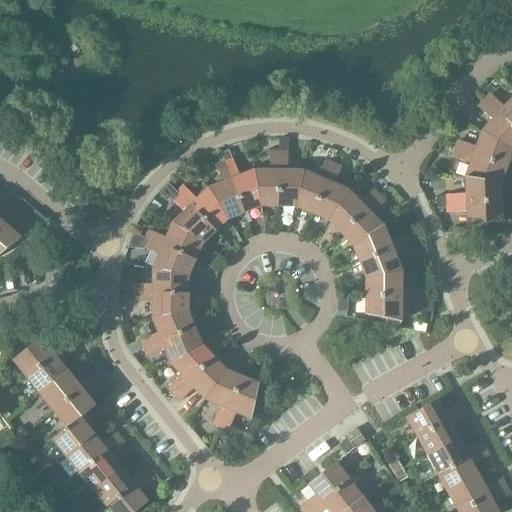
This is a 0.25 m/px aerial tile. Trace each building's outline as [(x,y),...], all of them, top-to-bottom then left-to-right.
[(511,97),(504,107),(491,96),(488,96),(484,101),(511,127),(511,97)] [(511,127),(484,101),(479,106),(479,109),(491,120),(481,132),(511,151),(511,127)] [(511,153),(511,151),(481,132),(475,147),(460,141),(457,143),(455,149),(507,168),(511,153)] [(507,168),(455,149),(452,155),(454,158),(469,164),(464,179),(501,184),(507,168)] [(269,171),(253,170),(260,207),(278,208),(278,152),(272,152),(269,154),(269,171)] [(285,152),(278,152),(278,208),(295,208),(303,171),(287,171),(287,154),(285,152)] [(229,160),(223,162),(244,214),(260,207),(253,170),(238,176),(232,161),(229,160)] [(318,177),(303,171),(295,208),(311,215),(333,164),(327,161),(324,162),(318,177)] [(222,183),(207,189),(228,220),(244,214),(223,162),(217,164),(216,167),(222,183)] [(339,166),(333,164),(311,215),(327,222),(349,191),(334,184),(341,169),(339,166)] [(501,184),(464,179),(464,195),(448,195),(446,198),(446,204),(502,202),(501,184)] [(181,188),(176,192),(215,233),(228,220),(207,189),(196,200),(184,188),(181,188)] [(360,202),(349,191),(327,222),(339,234),(379,195),(375,191),(372,191),(360,202)] [(183,212),(171,223),(202,245),(215,233),(176,192),(171,197),(171,200),(183,212)] [(379,195),(339,234),(352,247),(383,226),(372,215),(384,203),(384,200),(379,195)] [(502,202),(446,204),(446,211),(449,213),(465,212),(466,229),(502,220),(502,202)] [(0,223),(13,208),(8,204),(5,204),(0,209),(0,223)] [(13,208),(0,223),(0,255),(21,239),(8,228),(19,216),(18,212),(13,208)] [(147,233),(144,239),(195,261),(202,245),(171,223),(165,238),(150,231),(147,233)] [(383,226),(352,247),(358,263),(410,242),(407,236),(404,235),(389,241),(383,226)] [(158,254),(152,269),(188,277),(195,261),(144,239),(142,245),(143,248),(158,254)] [(410,242),(358,263),(365,279),(402,272),(396,258),(411,252),(412,248),(410,242)] [(133,287),(133,294),(188,294),(188,277),(152,269),(151,285),(135,285),(133,287)] [(364,297),(420,297),(420,291),(418,288),(402,288),(402,272),(365,279),(364,297)] [(151,303),(151,319),(188,312),(188,294),(133,294),(132,300),(135,303),(151,303)] [(420,297),(364,297),(364,315),(402,323),(402,307),(418,307),(420,304),(420,297)] [(140,343),(143,349),(194,328),(188,312),(151,319),(157,333),(142,340),(140,343)] [(164,350),(169,365),(201,345),(194,328),(143,349),(145,355),(148,356),(164,350)] [(12,361),(26,378),(69,343),(65,338),(61,338),(48,348),(40,338),(12,361)] [(26,378),(39,395),(67,372),(59,362),(72,352),(73,348),(69,343),(26,378)] [(169,391),(173,396),(213,357),(201,345),(169,365),(181,376),(169,388),(169,391)] [(193,389),(204,400),(225,370),(213,357),(173,396),(178,400),(181,401),(193,389)] [(214,425),(220,427),(242,377),(225,370),(204,400),(219,407),(212,422),(214,425)] [(75,382),(67,372),(39,395),(53,412),(96,377),(92,372),(88,372),(75,382)] [(53,412),(66,428),(94,406),(86,396),(100,386),(100,382),(96,377),(53,412)] [(242,377),(220,427),(226,430),(229,429),(235,414),(250,420),(258,384),(242,377)] [(416,437),(464,411),(461,405),(458,404),(443,412),(437,401),(405,418),(416,437)] [(51,440),(65,457),(93,435),(85,425),(98,414),(99,411),(94,406),(66,428),(51,440)] [(426,456),(458,439),(452,428),(466,420),(467,416),(464,411),(416,437),(426,456)] [(345,437),(354,449),(365,441),(356,429),(345,437)] [(65,457),(79,474),(121,440),(117,434),(114,434),(101,445),(93,435),(65,457)] [(437,475),(485,448),(482,443),(479,442),(464,450),(458,439),(426,456),(437,475)] [(79,474),(92,491),(120,468),(112,459),(125,448),(126,445),(121,440),(79,474)] [(437,475),(447,494),(479,477),(472,466),(487,457),(488,454),(485,448),(437,475)] [(306,511),(349,481),(336,463),(307,485),(315,495),(302,505),(301,509),(303,511),(306,511)] [(92,491),(106,508),(149,473),(144,468),(141,468),(128,478),(120,468),(92,491)] [(149,473),(106,508),(108,511),(135,511),(148,503),(139,492),(152,482),(153,478),(149,473)] [(447,494),(456,511),(459,511),(506,486),(503,481),(499,480),(485,488),(479,477),(447,494)] [(327,511),(343,511),(362,498),(349,481),(306,511),(322,511),(326,510),(327,511)] [(506,486),(459,511),(498,511),(493,503),(508,495),(509,492),(506,486)] [(372,511),(362,498),(343,511),(372,511)]
